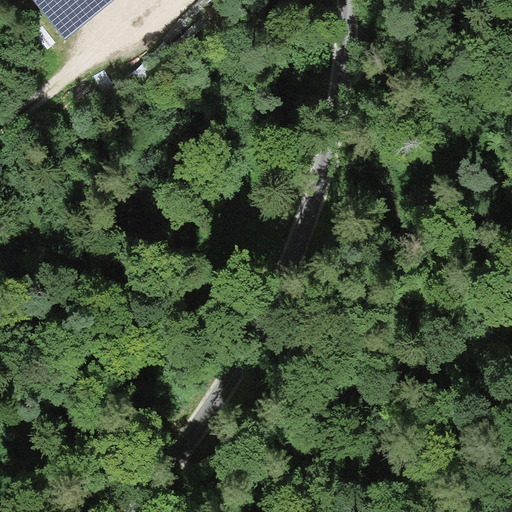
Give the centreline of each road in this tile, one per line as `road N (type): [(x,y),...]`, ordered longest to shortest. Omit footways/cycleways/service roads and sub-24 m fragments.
road 1 (residential): [(140,511),(233,374),(300,240),(340,87),(347,0)]
road 2 (track): [(0,126),(166,0)]
